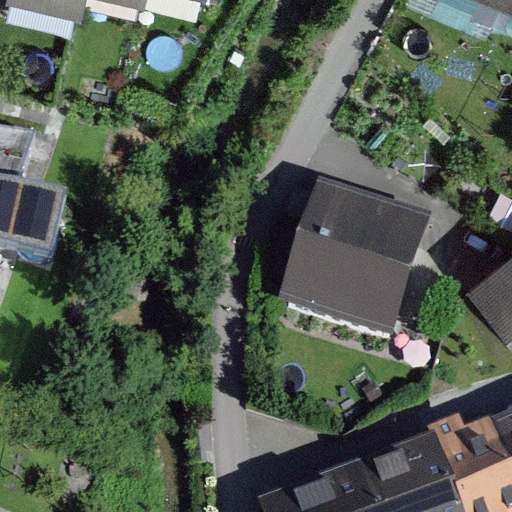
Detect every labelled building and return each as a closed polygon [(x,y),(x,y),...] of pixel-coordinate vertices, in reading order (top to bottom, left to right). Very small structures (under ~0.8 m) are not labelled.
[(1,0),(0,7),(0,16),(71,31),(74,17),(135,29),(140,6),(200,18),(204,0),(1,0)] [(511,0),(407,0),(405,6),(511,47),(511,0)] [(0,269),(49,281),(63,219),(13,208),(33,149),(0,137),(0,269)] [(511,220),(461,257),(511,328),(511,220)] [(423,254),(306,221),(271,343),(387,376),(423,254)] [(511,511),(511,437),(268,511),(511,511)]
